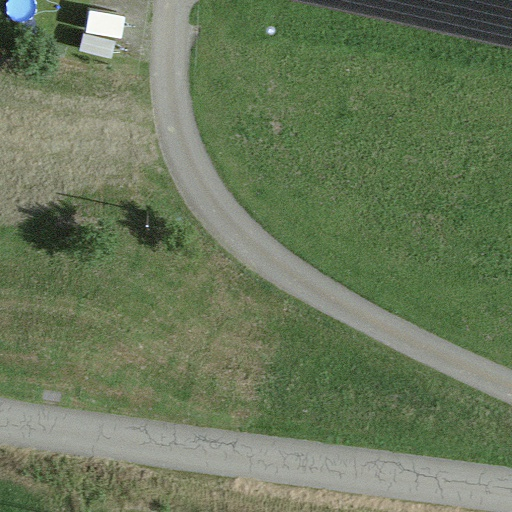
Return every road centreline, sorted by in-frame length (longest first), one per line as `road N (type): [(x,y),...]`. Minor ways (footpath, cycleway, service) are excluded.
road 1 (track): [(182,0),(171,70),(184,151),(229,238),(294,294),(511,387)]
road 2 (unclassified): [(0,416),(511,484)]
